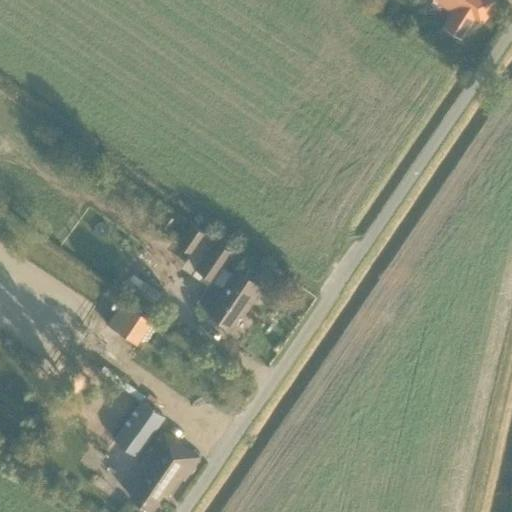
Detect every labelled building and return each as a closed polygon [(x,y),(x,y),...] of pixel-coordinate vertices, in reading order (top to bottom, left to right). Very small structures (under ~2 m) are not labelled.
[(475,15),(483,21),(496,0),(439,0),(455,10),(445,25),(461,36),(475,15)] [(160,224),(167,229),(175,218),(168,213),(160,224)] [(202,258),(191,274),(208,283),(197,300),(208,307),(207,310),(232,326),(240,315),(241,316),(261,285),(234,268),(231,272),(221,267),(232,250),(190,223),(178,242),(202,258)] [(122,300),(106,324),(119,332),(120,331),(135,309),(122,300)] [(120,331),(137,343),(153,320),(135,308),(135,309),(120,331)] [(114,438),(137,454),(165,415),(142,399),(114,438)] [(180,475),(184,478),(200,456),(161,429),(137,462),(144,467),(135,479),(139,482),(129,495),(150,509),(163,492),(167,494),(180,475)]
